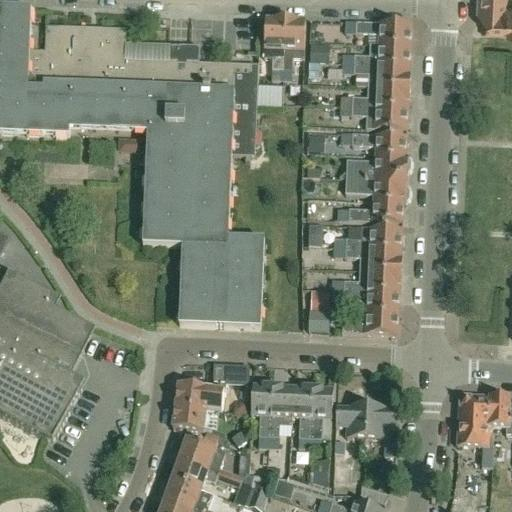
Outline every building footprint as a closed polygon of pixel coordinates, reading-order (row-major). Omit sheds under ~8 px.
[(511,0),(477,0),(477,21),(487,31),(507,32),(511,32),(511,0)] [(257,297),(262,298),(263,281),(258,281),(258,271),(263,271),(264,255),(259,255),(259,245),(264,245),(264,244),(229,242),(229,224),(224,223),(225,213),(230,214),(230,197),(225,197),(226,187),(231,187),(231,171),(226,171),(227,161),(232,161),(232,160),(255,161),(256,148),(256,137),(257,111),(258,85),(259,70),(256,70),(199,67),(198,67),(198,68),(187,67),(186,80),(169,79),(170,66),(152,66),(125,64),(126,49),(126,47),(126,34),(96,33),(83,32),(46,31),(45,56),(30,55),(31,16),(32,13),(0,11),(0,132),(1,133),(0,138),(17,138),(17,133),(27,134),(27,139),(43,139),(43,134),(53,135),(53,140),(70,141),(70,134),(70,128),(80,129),(80,134),(96,135),(97,129),(106,130),(106,136),(123,136),(123,131),(133,131),(133,137),(148,137),(148,144),(153,144),(152,154),(147,154),(147,167),(146,170),(152,170),(151,180),(146,180),(145,196),(150,197),(150,207),(145,206),(144,223),(149,223),(149,233),(144,233),(143,249),(183,251),(188,251),(187,261),(182,261),(182,277),(187,277),(186,287),(181,287),(181,304),(186,304),(185,314),(180,314),(179,330),(261,333),(262,308),(257,307),(257,297)] [(272,85),(283,85),(286,24),(266,23),(264,63),(273,63),(272,85)] [(304,65),(305,55),(306,25),(286,24),(283,85),(292,86),(293,64),(304,65)] [(379,39),(378,49),(411,51),(412,29),(347,26),(346,37),(379,39)] [(310,68),(329,69),(330,49),(310,49),(310,68)] [(410,72),(411,51),(378,49),(369,49),(369,62),(343,61),(343,69),(410,72)] [(368,80),(368,91),(410,93),(411,80),(410,80),(410,72),(343,69),(343,79),(368,80)] [(410,106),(410,93),(368,91),(367,104),(341,103),(341,112),(408,115),(408,106),(410,106)] [(366,134),(374,134),(407,136),(408,115),(341,112),(340,120),(366,121),(366,134)] [(332,152),(332,138),(314,138),(314,152),(332,152)] [(376,152),(375,162),(409,163),(408,161),(406,161),(407,142),(341,139),(341,151),(376,152)] [(124,156),(147,157),(147,143),(125,142),(124,156)] [(347,166),(347,182),(407,185),(408,178),(410,175),(410,167),(409,163),(375,162),(375,167),(347,166)] [(325,183),(326,173),(313,172),(312,197),(344,198),(344,184),(325,183)] [(407,193),(407,185),(347,182),(346,199),(374,200),(374,205),(407,207),(409,203),(409,197),(407,193)] [(406,208),(407,207),(374,205),(373,215),(350,214),(349,215),(338,214),(338,225),(403,228),(404,208),(406,208)] [(316,251),(332,250),(330,230),(314,231),(316,251)] [(347,245),(347,253),(402,255),(402,234),(361,232),(360,245),(347,245)] [(0,259),(9,242),(0,237),(0,259)] [(333,244),(332,253),(345,253),(345,245),(333,244)] [(344,263),(345,253),(332,253),(333,253),(333,262),(344,263)] [(401,264),(402,255),(347,253),(346,262),(359,263),(359,275),(402,277),(402,265),(401,264)] [(0,419),(46,444),(48,445),(50,445),(51,445),(53,444),(54,443),(56,442),(57,441),(58,440),(84,390),(62,378),(75,347),(76,343),(77,341),(78,335),(77,333),(75,327),(74,325),(70,321),(68,320),(54,313),(60,302),(10,275),(0,294),(0,419)] [(332,295),(400,298),(400,289),(401,289),(402,277),(359,275),(358,287),(333,286),(332,295)] [(399,319),(400,298),(332,295),(332,304),(358,305),(357,317),(367,318),(399,319)] [(309,316),(309,336),(329,337),(330,317),(309,316)] [(398,340),(399,319),(367,318),(366,327),(343,326),(342,338),(398,340)] [(229,370),(228,386),(254,386),(254,371),(229,370)] [(226,399),(226,391),(226,388),(223,388),(213,388),(213,393),(191,391),(191,388),(182,387),(181,389),(179,389),(176,411),(207,415),(222,417),(224,399),(226,399)] [(259,453),(271,453),(273,391),(253,390),(252,420),(260,421),(259,453)] [(279,453),(280,431),(292,431),(292,422),(293,392),(273,391),(271,453),(279,453)] [(299,453),(311,453),(313,393),(293,392),(292,422),(300,422),(299,453)] [(313,393),(311,453),(322,454),(324,423),(332,424),(334,394),(313,393)] [(488,452),(489,431),(491,401),(465,400),(460,404),(457,451),(483,452),(482,472),(492,473),(493,452),(488,452)] [(511,439),(511,402),(491,401),(489,431),(506,432),(506,439),(511,439)] [(347,443),(367,444),(368,411),(347,410),(347,412),(337,412),(336,432),(347,432),(347,443)] [(207,415),(176,411),(173,433),(176,433),(175,436),(185,437),(185,434),(204,437),(207,415)] [(368,411),(367,444),(386,445),(387,434),(398,434),(399,415),(389,415),(389,412),(368,411)] [(216,451),(218,446),(221,438),(208,434),(204,447),(216,451)] [(180,465),(208,475),(215,454),(187,444),(180,465)] [(335,446),(335,459),(344,459),(345,447),(335,446)] [(385,461),(394,461),(395,449),(386,449),(385,461)] [(218,478),(217,478),(208,475),(180,465),(172,485),(200,495),(204,484),(214,487),(216,483),(218,478)] [(227,487),(231,478),(219,473),(217,478),(218,478),(216,483),(227,487)] [(231,478),(227,487),(239,492),(243,482),(231,478)] [(200,495),(172,485),(165,506),(182,511),(207,511),(212,500),(200,495)] [(389,499),(362,491),(361,502),(384,510),(389,499)] [(262,511),(268,497),(255,492),(249,508),(260,511),(262,511)]
